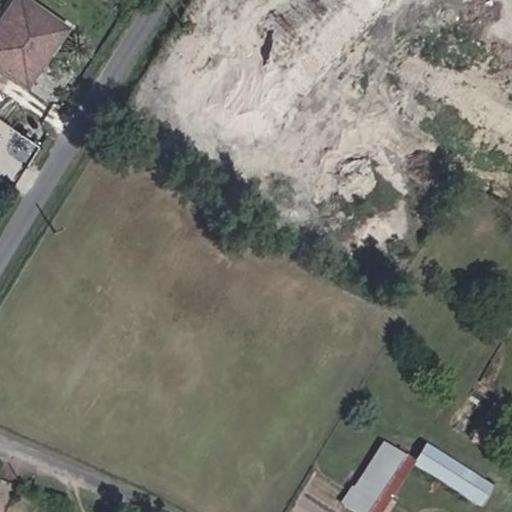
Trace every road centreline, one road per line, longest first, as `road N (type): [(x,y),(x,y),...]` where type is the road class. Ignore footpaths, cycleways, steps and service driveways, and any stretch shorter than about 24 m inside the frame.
road 1 (residential): [(158,0),(0,274)]
road 2 (residential): [(140,511),(0,448)]
